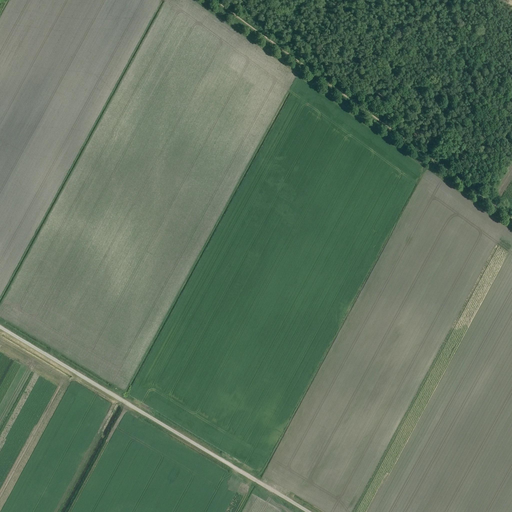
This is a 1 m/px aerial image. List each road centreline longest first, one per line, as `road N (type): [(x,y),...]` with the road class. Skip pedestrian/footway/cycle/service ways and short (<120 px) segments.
road 1 (track): [(213,0),(511,218)]
road 2 (track): [(0,327),(308,511)]
